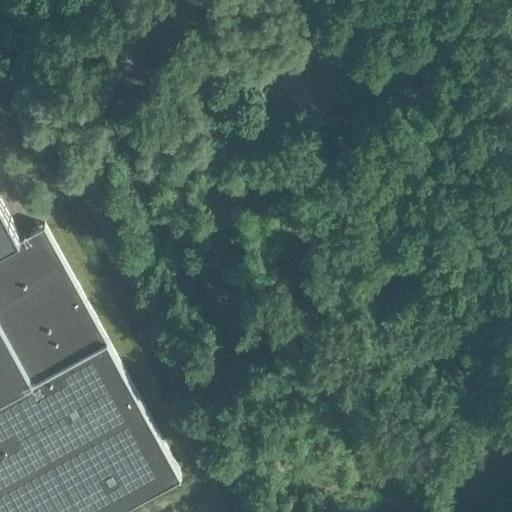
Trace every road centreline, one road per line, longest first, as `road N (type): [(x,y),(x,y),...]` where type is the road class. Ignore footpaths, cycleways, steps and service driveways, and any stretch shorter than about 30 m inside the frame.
road 1 (track): [(511,459),(263,0)]
road 2 (track): [(314,92),(106,212)]
